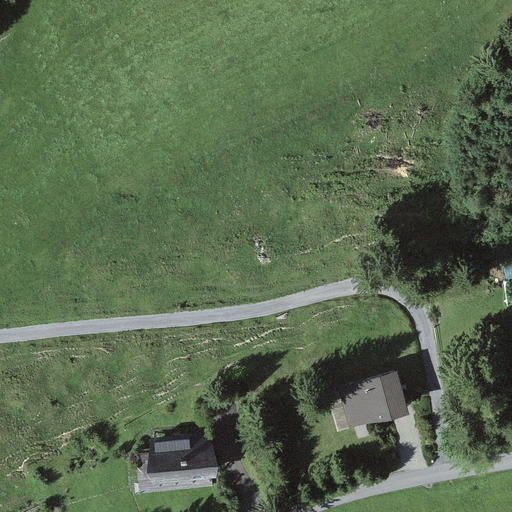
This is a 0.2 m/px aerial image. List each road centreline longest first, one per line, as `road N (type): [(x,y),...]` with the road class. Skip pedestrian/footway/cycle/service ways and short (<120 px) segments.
road 1 (track): [(447,473),(430,327),(406,299),(362,291),(220,319),(0,341)]
road 2 (residential): [(303,511),(511,462)]
